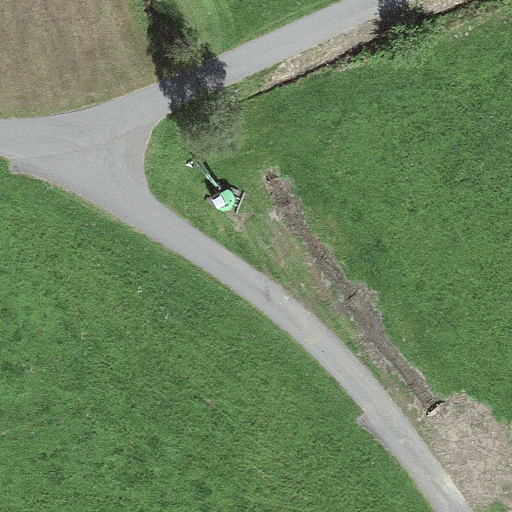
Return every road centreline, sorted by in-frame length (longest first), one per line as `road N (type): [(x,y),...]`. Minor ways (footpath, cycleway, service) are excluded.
road 1 (track): [(52,145),(284,307),(354,374),(456,511)]
road 2 (track): [(0,138),(52,145),(378,0)]
